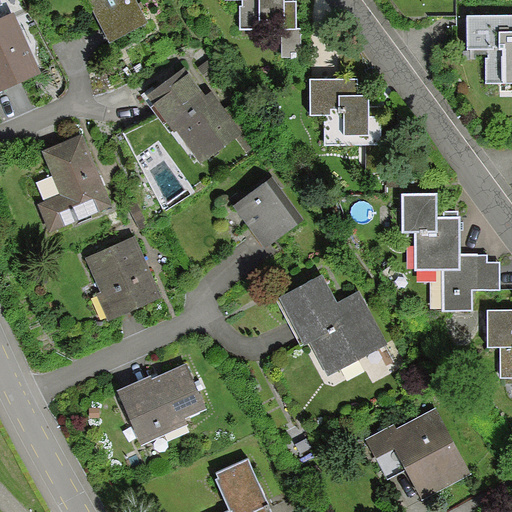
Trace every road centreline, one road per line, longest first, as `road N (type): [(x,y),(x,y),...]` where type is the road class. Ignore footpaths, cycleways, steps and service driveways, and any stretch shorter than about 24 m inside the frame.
road 1 (residential): [(343,0),(511,228)]
road 2 (residential): [(0,358),(84,511)]
